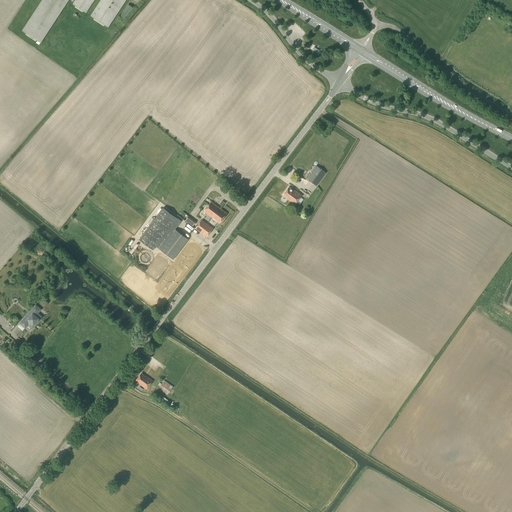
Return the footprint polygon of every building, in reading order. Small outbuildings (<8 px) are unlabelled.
[(42,0),(21,31),(40,44),(68,1),(68,0),(42,0)] [(75,0),(73,4),(72,4),(86,13),(86,12),(93,0),(101,0),(91,16),(90,16),(108,27),(125,0),(75,0)] [(125,18),(132,10),(127,6),(120,15),(125,18)] [(317,186),(326,173),(316,166),(306,179),(317,186)] [(474,193),(506,211),(511,201),(511,195),(482,179),(474,193)] [(301,196),(295,191),(294,192),(289,188),(283,196),(289,199),(288,200),(295,205),(301,196)] [(217,214),(220,209),(211,202),(204,211),(211,217),(215,212),(217,214)] [(153,250),(156,246),(160,249),(173,259),(188,239),(175,229),(181,221),(163,208),(139,240),(153,250)] [(215,212),(211,217),(213,218),(212,219),(216,223),(217,222),(219,223),(226,214),(220,209),(217,214),(215,212)] [(192,227),(196,222),(189,216),(184,222),(192,227)] [(201,233),(208,224),(202,220),(195,229),(201,233)] [(206,237),(213,228),(208,224),(201,233),(206,237)] [(20,323),(25,328),(29,325),(32,327),(36,322),(38,323),(42,318),(38,314),(41,310),(36,305),(28,314),(25,317),(20,323)] [(146,389),(152,381),(146,377),(141,374),(136,381),(140,383),(139,384),(146,389)] [(159,383),(157,385),(160,387),(169,393),(173,387),(168,383),(164,380),(164,381),(161,384),(159,383)] [(159,397),(155,394),(154,395),(164,403),(169,407),(173,410),(174,409),(176,407),(164,398),(161,395),(159,397)]
